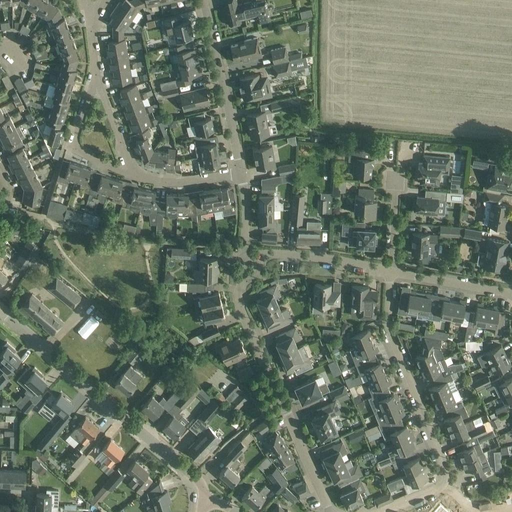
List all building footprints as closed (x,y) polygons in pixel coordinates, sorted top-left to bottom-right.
[(33,10),(38,0),(26,0),(23,5),(27,7),(33,10)] [(43,16),(49,4),(50,2),(46,0),(38,0),(33,10),(43,16)] [(119,2),(115,9),(131,20),(139,8),(142,7),(139,1),(132,4),(127,0),(124,0),(122,4),(119,2)] [(176,8),(174,0),(159,0),(161,4),(170,2),(172,9),(176,8)] [(174,0),(176,8),(177,8),(177,7),(176,2),(184,0),(185,6),(191,4),(189,0),(174,0)] [(269,19),(265,0),(251,4),(251,2),(237,6),(235,0),(222,0),(229,26),(240,23),(240,21),(250,19),(249,17),(256,15),(257,22),(269,19)] [(48,19),(50,24),(62,19),(58,9),(49,4),(43,16),(48,19)] [(123,31),(131,20),(115,9),(110,15),(113,17),(109,22),(116,27),(116,34),(123,36),(123,31)] [(192,36),(189,21),(181,23),(179,16),(163,20),(166,34),(175,32),(176,39),(192,36)] [(45,26),(49,36),(54,34),(68,28),(64,18),(62,19),(50,24),(45,26)] [(54,34),(58,44),(72,38),(70,33),(68,28),(54,34)] [(123,36),(116,34),(116,41),(108,42),(109,48),(106,49),(107,57),(110,56),(127,53),(125,39),(124,40),(123,36)] [(58,44),(61,54),(74,50),(76,49),(72,38),(58,44)] [(261,56),(257,38),(244,41),(244,43),(231,46),(235,62),(261,56)] [(173,63),(173,67),(198,61),(195,48),(184,51),(182,44),(163,49),(164,55),(170,54),(170,55),(176,54),(178,62),(173,63)] [(288,61),(285,48),(271,51),(274,64),(288,61)] [(62,65),(77,70),(75,70),(78,60),(74,50),(61,54),(64,60),(62,65)] [(129,63),(127,53),(110,56),(112,62),(108,63),(110,71),(113,70),(145,64),(144,60),(135,62),(129,63)] [(290,60),(289,61),(291,70),(306,67),(303,57),(302,58),(290,60)] [(201,74),(198,61),(173,67),(176,79),(177,86),(192,83),(190,77),(201,74)] [(289,62),(272,66),(275,77),(291,74),(289,62)] [(74,81),(77,70),(62,65),(59,76),(74,81)] [(113,70),(114,76),(111,76),(112,85),(131,81),(131,83),(138,82),(137,76),(131,77),(129,67),(113,70)] [(240,79),(241,85),(240,86),(244,100),(253,98),(254,100),(271,96),(266,76),(259,77),(258,74),(240,79)] [(12,86),(9,76),(3,78),(7,88),(12,86)] [(71,91),(74,81),(59,76),(55,86),(71,91)] [(24,82),(21,77),(14,81),(20,92),(27,88),(24,82)] [(31,79),(24,82),(27,88),(34,84),(31,79)] [(140,95),(136,85),(120,91),(122,96),(119,98),(122,105),(125,104),(147,96),(146,93),(140,95)] [(67,101),(71,91),(55,86),(52,96),(67,101)] [(178,94),(176,87),(165,89),(163,90),(164,97),(178,94)] [(209,104),(205,87),(180,93),(184,110),(209,104)] [(19,98),(17,92),(11,95),(14,101),(19,98)] [(69,102),(67,101),(52,96),(54,97),(51,107),(66,112),(69,102)] [(147,97),(147,96),(125,104),(127,109),(124,111),(127,118),(130,117),(152,109),(150,105),(144,107),(141,100),(147,97)] [(298,96),(271,102),(273,112),(292,108),(292,105),(299,103),(298,96)] [(22,104),(19,98),(14,101),(17,106),(22,104)] [(24,101),(27,106),(30,104),(31,105),(42,109),(43,105),(30,101),(28,98),(24,101)] [(5,118),(0,107),(0,121),(10,117),(9,116),(5,118)] [(66,112),(51,107),(48,118),(50,118),(63,123),(66,112)] [(152,110),(152,109),(130,117),(132,123),(129,124),(132,132),(150,125),(151,126),(157,123),(155,118),(149,121),(146,113),(152,110)] [(247,115),(251,138),(269,135),(264,112),(247,115)] [(162,113),(154,116),(155,118),(157,123),(158,123),(159,123),(165,121),(162,113)] [(205,133),(214,131),(211,117),(205,119),(204,113),(187,117),(190,126),(194,125),(196,135),(193,136),(194,140),(206,138),(205,133)] [(0,134),(15,127),(10,117),(0,121),(0,134)] [(63,123),(50,118),(48,125),(52,126),(47,141),(58,145),(63,129),(60,128),(62,123),(63,123)] [(165,121),(159,123),(164,137),(169,130),(166,120),(165,121)] [(19,126),(15,127),(0,134),(0,135),(3,142),(1,143),(6,153),(22,145),(23,144),(21,139),(24,137),(19,126)] [(150,135),(148,129),(136,134),(138,140),(136,141),(137,145),(133,146),(136,153),(140,152),(143,161),(152,150),(148,136),(150,135)] [(194,140),(196,151),(197,158),(218,154),(216,142),(208,144),(207,138),(206,138),(194,140)] [(266,170),(276,168),(272,146),(253,150),(256,168),(266,167),(266,170)] [(28,159),(23,148),(7,156),(13,167),(28,159)] [(167,152),(152,150),(143,161),(144,162),(155,163),(155,167),(162,168),(162,164),(167,165),(167,162),(174,163),(175,150),(168,149),(167,152)] [(349,149),(348,161),(351,161),(356,167),(356,176),(365,176),(365,177),(366,178),(368,176),(371,177),(371,166),(373,164),(370,161),(375,157),(375,152),(376,152),(376,151),(375,151),(364,150),(355,149),(349,149)] [(216,165),(220,164),(218,154),(197,158),(195,158),(197,164),(198,163),(200,174),(217,170),(216,165)] [(419,163),(417,178),(425,178),(424,184),(438,185),(439,181),(439,173),(448,173),(449,166),(449,160),(449,158),(441,157),(431,156),(431,159),(431,164),(419,163)] [(34,170),(28,159),(13,167),(18,178),(34,170)] [(473,160),(472,167),(487,169),(488,163),(473,160)] [(67,170),(61,168),(57,180),(67,184),(69,179),(75,181),(80,165),(69,162),(67,170)] [(293,173),(294,164),(278,167),(280,175),(293,173)] [(90,168),(80,165),(75,181),(81,182),(79,187),(83,189),(83,191),(89,193),(93,181),(87,179),(90,168)] [(511,169),(495,166),(493,175),(489,174),(486,188),(505,191),(506,185),(511,185),(511,169)] [(42,186),(34,170),(18,178),(24,189),(42,186)] [(89,193),(87,199),(91,200),(93,195),(98,196),(100,201),(104,203),(107,193),(107,194),(112,178),(101,175),(99,183),(93,181),(89,193)] [(463,176),(451,175),(450,192),(462,193),(463,176)] [(123,181),(112,178),(107,194),(113,195),(111,200),(122,204),(126,191),(120,189),(123,181)] [(345,192),(345,181),(334,180),(333,194),(339,194),(340,191),(345,192)] [(283,210),(283,204),(278,202),(278,195),(274,195),(274,185),(261,185),(261,188),(261,192),(263,191),(263,195),(259,195),(259,210),(273,210),(283,210)] [(42,186),(24,189),(22,202),(39,204),(42,186)] [(132,193),(126,191),(122,204),(122,206),(131,208),(132,210),(133,211),(137,212),(138,212),(140,210),(145,189),(134,187),(132,193)] [(155,192),(145,189),(140,210),(141,212),(143,213),(147,214),(149,214),(151,213),(157,214),(160,202),(154,200),(155,192)] [(221,189),(210,190),(214,212),(222,210),(223,215),(236,213),(235,202),(229,203),(227,189),(221,190),(221,189)] [(373,204),(374,190),(358,189),(358,195),(355,195),(354,212),(363,213),(363,216),(375,217),(376,210),(379,205),(373,204)] [(200,201),(194,202),(196,215),(214,212),(210,190),(199,193),(200,201)] [(446,200),(447,192),(430,190),(429,198),(417,197),(416,212),(430,213),(430,214),(437,215),(438,199),(446,200)] [(463,193),(447,192),(446,200),(462,202),(463,193)] [(500,194),(485,192),(483,201),(492,203),(488,225),(504,228),(507,214),(509,215),(511,205),(499,203),(500,194)] [(321,193),(320,200),(325,200),(325,213),(332,213),(332,193),(321,193)] [(166,203),(160,202),(157,214),(163,215),(165,215),(168,215),(168,217),(170,218),(174,218),(175,217),(176,216),(177,216),(177,194),(166,194),(166,203)] [(196,215),(194,202),(188,203),(188,194),(177,194),(177,216),(188,216),(196,215)] [(291,223),(301,224),(302,213),(303,205),(304,196),(293,195),(291,223)] [(62,220),(64,213),(48,209),(46,216),(62,220)] [(262,229),(276,228),(276,218),(273,218),(273,210),(259,210),(259,225),(262,225),(262,229)] [(93,214),(84,211),(81,220),(81,222),(90,225),(93,214)] [(363,222),(343,221),(342,226),(350,227),(350,229),(351,229),(351,234),(349,234),(348,245),(356,245),(356,246),(373,247),(373,244),(376,245),(376,238),(374,238),(374,230),(363,229),(363,222)] [(297,233),(297,243),(319,244),(320,229),(319,229),(320,222),(307,222),(307,229),(297,229),(297,233)] [(459,236),(459,227),(455,227),(440,226),(440,236),(459,237),(459,236)] [(481,231),(465,228),(464,237),(479,240),(481,231)] [(261,242),(276,243),(277,234),(262,233),(261,242)] [(437,235),(412,233),(411,253),(436,254),(437,235)] [(225,237),(225,242),(232,243),(234,235),(228,234),(225,237)] [(509,242),(488,238),(483,266),(504,270),(509,242)] [(28,241),(15,263),(25,269),(39,247),(28,241)] [(167,254),(166,256),(171,256),(171,257),(189,258),(190,249),(172,248),(167,248),(167,254)] [(219,259),(200,258),(199,270),(195,270),(194,279),(217,280),(217,267),(219,267),(219,259)] [(81,297),(57,277),(48,288),(72,307),(81,297)] [(188,283),(188,291),(205,291),(205,283),(188,283)] [(325,306),(329,306),(329,305),(339,306),(340,292),(330,291),(330,285),(315,284),(313,305),(314,305),(313,313),(324,313),(325,306)] [(281,296),(276,285),(259,293),(262,298),(257,300),(262,312),(278,305),(275,299),(281,296)] [(368,287),(352,286),(351,306),(359,306),(358,317),(375,318),(376,303),(377,290),(368,290),(368,287)] [(400,295),(397,313),(406,315),(406,314),(416,316),(420,295),(421,293),(416,292),(410,291),(409,296),(400,295)] [(219,292),(193,298),(196,311),(202,309),(222,305),(219,292)] [(63,323),(32,294),(18,309),(27,317),(29,315),(37,322),(39,320),(43,324),(42,326),(52,335),(63,323)] [(425,296),(420,295),(416,316),(416,318),(422,319),(422,317),(427,318),(427,319),(433,320),(436,305),(430,304),(431,295),(426,294),(425,296)] [(442,307),(436,305),(433,320),(440,321),(440,320),(444,321),(445,317),(451,318),(454,302),(449,301),(449,298),(443,297),(442,307)] [(461,325),(467,326),(469,312),(464,311),(465,301),(459,300),(459,302),(454,302),(451,318),(456,319),(455,324),(461,325)] [(474,322),(485,324),(488,308),(483,307),(483,304),(477,303),(476,313),(469,312),(467,326),(466,330),(472,331),(473,327),(474,322)] [(222,305),(202,309),(205,322),(224,317),(222,305)] [(281,311),(278,305),(262,312),(259,313),(265,326),(273,322),(275,328),(292,321),(286,309),(281,311)] [(488,308),(485,324),(495,326),(494,334),(500,335),(504,317),(498,316),(499,307),(493,306),(493,309),(488,308)] [(201,333),(195,336),(199,343),(205,340),(220,333),(217,326),(201,333)] [(300,339),(295,328),(279,335),(281,341),(276,343),(281,355),(297,348),(294,341),(300,339)] [(355,348),(371,341),(367,330),(350,337),(355,348)] [(339,336),(339,331),(334,331),(331,334),(330,340),(339,336)] [(441,341),(424,337),(423,345),(424,345),(423,351),(424,352),(425,351),(425,353),(415,358),(419,368),(438,360),(444,357),(440,349),(441,341)] [(246,354),(242,346),(243,343),(241,340),(239,340),(239,338),(231,342),(230,340),(219,345),(228,364),(234,361),(234,359),(246,354)] [(460,342),(460,345),(465,344),(466,349),(482,349),(482,340),(466,341),(460,342)] [(349,350),(352,356),(356,366),(376,357),(374,352),(376,351),(371,341),(355,348),(349,350)] [(14,373),(10,369),(20,358),(14,352),(16,350),(7,342),(2,347),(4,349),(0,353),(0,357),(5,362),(1,368),(5,372),(3,375),(4,376),(8,380),(14,373)] [(146,348),(140,344),(128,358),(134,363),(146,348)] [(506,355),(501,345),(480,355),(483,360),(486,358),(489,363),(506,355)] [(300,355),(297,348),(281,355),(278,356),(284,369),(292,365),(294,370),(311,363),(306,352),(300,355)] [(511,365),(506,355),(489,363),(491,369),(488,371),(490,375),(511,365)] [(368,379),(385,373),(380,362),(379,363),(376,357),(356,366),(360,375),(360,376),(366,374),(368,379)] [(438,360),(419,368),(423,378),(436,373),(439,378),(450,373),(450,374),(463,368),(461,362),(447,365),(444,357),(438,360)] [(311,363),(294,370),(296,374),(313,367),(311,363)] [(142,376),(130,366),(124,373),(115,383),(128,393),(142,376)] [(253,375),(250,366),(237,372),(241,380),(253,375)] [(27,369),(21,376),(26,381),(31,385),(25,392),(30,397),(31,398),(37,391),(38,392),(47,381),(41,376),(43,375),(35,367),(30,372),(27,369)] [(372,397),(389,390),(386,384),(389,383),(385,373),(368,379),(370,385),(368,387),(372,397)] [(450,373),(439,378),(441,384),(428,389),(432,400),(451,392),(457,389),(450,374),(450,373)] [(2,374),(0,376),(0,388),(8,380),(4,376),(3,375),(2,374)] [(350,377),(345,379),(349,388),(363,382),(360,376),(360,375),(351,379),(350,377)] [(490,382),(487,375),(473,382),(476,389),(490,382)] [(502,376),(491,382),(499,397),(505,394),(511,390),(511,377),(505,382),(502,376)] [(318,386),(315,379),(296,387),(302,402),(322,394),(321,393),(329,390),(325,383),(318,386)] [(201,389),(194,383),(181,397),(177,401),(183,407),(197,392),(201,389)] [(226,397),(213,385),(208,390),(222,403),(225,400),(236,411),(249,398),(237,386),(226,397)] [(347,392),(344,385),(329,392),(333,399),(347,392)] [(451,392),(432,400),(437,410),(450,404),(452,410),(464,405),(457,389),(451,392)] [(375,401),(378,407),(374,408),(373,411),(374,414),(376,413),(398,404),(394,394),(391,395),(389,390),(372,397),(368,398),(370,403),(375,401)] [(511,390),(505,394),(499,397),(500,397),(505,406),(495,411),(498,416),(510,410),(508,405),(511,402),(511,390)] [(152,396),(142,407),(153,417),(163,406),(162,405),(164,403),(170,409),(177,401),(181,397),(174,391),(166,400),(163,397),(159,402),(152,396)] [(52,394),(38,410),(49,420),(53,415),(57,410),(64,415),(67,411),(73,404),(61,393),(57,398),(52,394)] [(27,413),(35,404),(29,398),(21,407),(21,408),(27,413)] [(198,418),(206,425),(222,406),(214,399),(210,404),(198,418)] [(340,412),(335,401),(317,409),(319,415),(312,418),(315,426),(315,427),(316,427),(317,430),(317,431),(321,439),(338,432),(331,416),(340,412)] [(402,415),(398,404),(376,413),(380,423),(378,424),(378,425),(380,430),(380,431),(392,426),(398,423),(396,418),(402,415)] [(452,410),(450,411),(453,417),(444,420),(446,427),(444,428),(446,431),(472,421),(472,420),(464,423),(462,419),(468,416),(464,405),(452,410)] [(189,421),(179,412),(175,417),(174,415),(163,427),(174,437),(189,421)] [(99,428),(85,417),(77,427),(70,435),(77,441),(79,440),(84,444),(90,438),(99,428)] [(501,425),(497,417),(490,421),(494,429),(501,425)] [(272,425),(268,419),(261,424),(266,430),(272,425)] [(48,433),(38,446),(39,447),(43,451),(44,451),(54,438),(64,426),(58,421),(48,433)] [(484,425),(475,429),(472,421),(446,431),(447,435),(449,434),(452,440),(471,432),(474,437),(487,432),(484,425)] [(378,424),(364,430),(366,436),(380,431),(380,430),(378,425),(378,424)] [(397,442),(413,435),(413,434),(409,432),(406,426),(394,431),(392,426),(380,431),(376,433),(378,437),(383,435),(385,441),(395,436),(397,442)] [(199,460),(200,460),(220,439),(214,433),(209,428),(188,449),(188,450),(188,452),(192,455),(193,454),(195,456),(194,457),(198,460),(199,460)] [(363,428),(356,432),(359,440),(366,437),(363,428)] [(279,436),(276,432),(264,440),(270,450),(266,452),(270,456),(286,448),(283,443),(284,442),(280,436),(279,436)] [(415,447),(412,440),(414,437),(413,435),(397,442),(399,447),(388,452),(390,457),(392,463),(405,457),(408,456),(406,451),(415,447)] [(464,449),(457,452),(460,458),(457,459),(459,463),(483,453),(476,437),(461,443),(464,449)] [(104,461),(99,467),(105,472),(110,477),(116,471),(110,466),(115,460),(118,458),(124,450),(111,439),(104,446),(102,449),(110,455),(105,462),(104,461)] [(247,447),(241,441),(227,456),(232,461),(219,474),(231,485),(240,476),(233,470),(241,462),(236,458),(247,447)] [(96,442),(86,455),(95,463),(102,455),(98,452),(102,447),(96,442)] [(347,453),(342,442),(335,445),(325,449),(328,455),(323,457),(325,461),(322,462),(326,470),(344,462),(341,455),(347,453)] [(39,447),(34,453),(39,457),(43,451),(39,447)] [(288,451),(286,448),(270,456),(274,461),(276,459),(283,469),(295,462),(292,457),(293,456),(289,450),(288,451)] [(75,466),(84,455),(77,449),(67,460),(75,466)] [(44,451),(39,456),(45,461),(49,456),(44,451)] [(483,453),(459,463),(460,466),(463,465),(465,472),(472,469),(476,477),(491,470),(483,452),(483,453)] [(267,456),(262,461),(268,466),(272,462),(268,457),(267,456)] [(403,465),(407,475),(427,467),(426,466),(422,464),(420,458),(408,463),(405,457),(392,463),(395,469),(403,465)] [(353,466),(350,459),(344,462),(326,470),(330,478),(332,477),(334,481),(339,479),(341,484),(363,475),(358,464),(353,466)] [(152,480),(146,476),(149,472),(135,460),(127,470),(135,477),(129,484),(141,494),(152,480)] [(47,470),(37,462),(32,468),(42,477),(47,470)] [(276,467),(267,474),(274,483),(272,486),(278,492),(287,482),(276,467)] [(407,475),(401,478),(404,485),(408,493),(419,489),(417,483),(428,478),(426,472),(427,468),(427,467),(407,475)] [(13,470),(1,470),(0,485),(12,485),(13,470)] [(25,471),(13,470),(12,485),(25,486),(25,471)] [(124,475),(118,470),(90,502),(96,507),(124,475)] [(393,481),(386,484),(390,492),(396,489),(404,485),(401,478),(393,481)] [(160,479),(144,491),(149,507),(147,508),(148,511),(156,511),(157,511),(156,511),(160,511),(170,509),(168,503),(171,502),(167,491),(164,492),(160,479)] [(349,483),(340,487),(343,493),(341,494),(347,507),(363,500),(359,492),(365,490),(360,479),(349,483)] [(293,487),(292,488),(299,498),(300,498),(305,496),(306,495),(311,493),(305,482),(302,483),(301,482),(292,485),(293,487)] [(249,502),(255,507),(261,499),(264,497),(263,496),(270,490),(265,485),(259,492),(252,486),(243,496),(242,498),(248,504),(249,502)] [(36,493),(36,506),(58,507),(59,490),(46,489),(46,494),(36,493)] [(393,500),(390,493),(374,500),(377,507),(393,500)]
